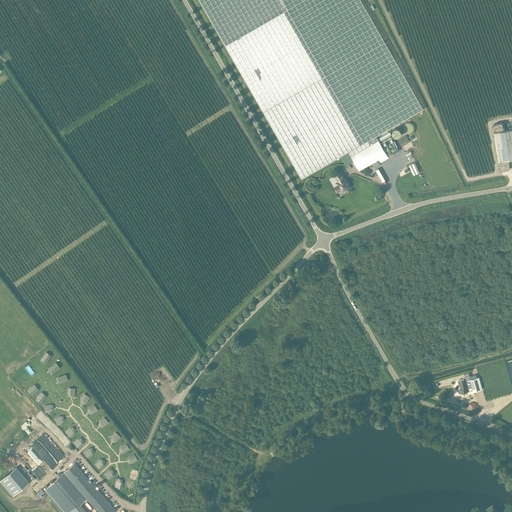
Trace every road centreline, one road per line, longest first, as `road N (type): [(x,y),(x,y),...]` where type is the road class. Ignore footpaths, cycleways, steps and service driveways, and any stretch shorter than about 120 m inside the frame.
road 1 (unclassified): [(143,511),(149,472),(186,389),(323,240)]
road 2 (unclassified): [(511,438),(406,392),(323,240)]
road 3 (unclassified): [(323,240),(184,0)]
road 4 (unclassified): [(511,188),(424,203),(323,240)]
